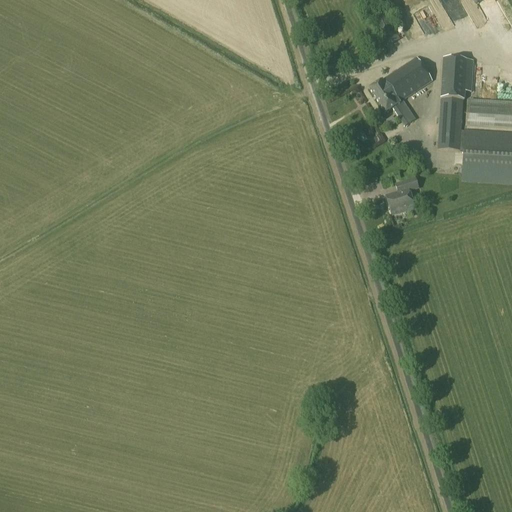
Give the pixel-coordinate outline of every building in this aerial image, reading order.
[(369,21),(386,49),(400,41),(384,13),(369,21)] [(417,60),(384,80),(368,90),(385,116),(392,111),(404,129),(415,122),(403,103),(433,84),(417,60)] [(440,101),(437,150),(463,151),(461,184),(511,187),(511,135),(464,132),(464,133),(462,133),(464,103),(465,103),(465,94),(471,95),(474,62),(442,60),(440,101)] [(511,104),(468,102),(467,128),(511,131),(511,104)] [(395,187),(397,195),(385,198),(392,218),(414,210),(409,194),(418,190),(415,181),(395,187)]
